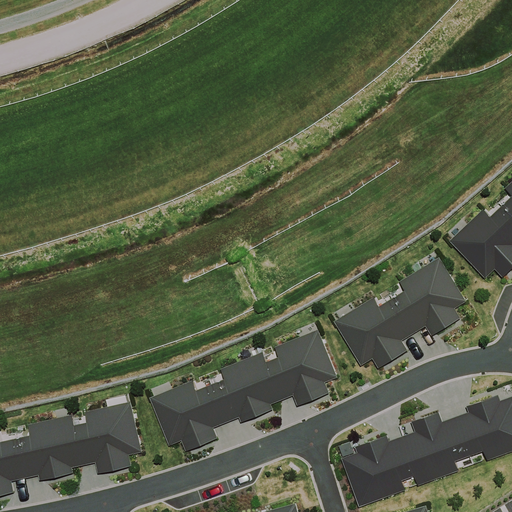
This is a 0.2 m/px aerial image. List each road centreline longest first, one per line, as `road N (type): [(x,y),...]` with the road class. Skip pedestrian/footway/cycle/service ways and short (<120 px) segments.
road 1 (residential): [(323,440),(133,511)]
road 2 (residential): [(498,359),(464,360),(392,391),(323,440)]
